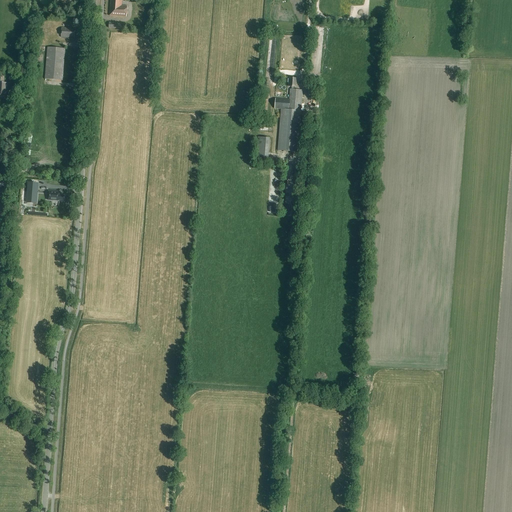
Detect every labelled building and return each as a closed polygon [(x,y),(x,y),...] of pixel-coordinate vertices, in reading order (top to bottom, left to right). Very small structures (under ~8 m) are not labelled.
[(110,0),(109,16),(127,17),(127,6),(121,6),(121,0),(110,0)] [(69,38),(69,37),(74,37),(75,30),(69,30),(69,29),(62,28),(61,37),(69,38)] [(47,47),(45,79),(62,81),(65,49),(47,47)] [(0,98),(7,99),(9,83),(4,83),(4,77),(0,76),(0,98)] [(281,109),(278,151),(298,152),(303,90),(294,90),(295,87),(296,87),(297,79),(289,78),(289,87),(292,87),(291,90),(290,89),(289,100),(275,99),(275,109),(281,109)] [(267,116),(269,95),(261,94),(259,115),(267,116)] [(256,161),(268,163),(270,138),(258,137),(256,161)] [(28,179),(26,199),(36,199),(38,179),(28,179)] [(60,192),(48,191),(48,200),(58,201),(64,201),(64,195),(60,195),(60,192)] [(278,213),(278,204),(269,204),(269,212),(278,213)]
